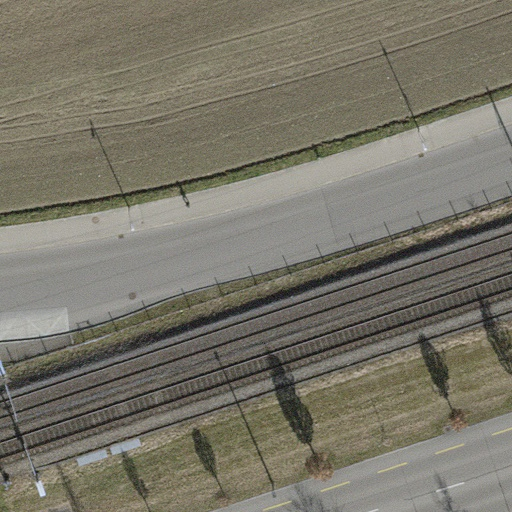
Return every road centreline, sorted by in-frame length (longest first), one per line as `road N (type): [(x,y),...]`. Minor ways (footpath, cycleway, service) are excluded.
road 1 (residential): [(0,288),(247,241),(511,159)]
road 2 (primary): [(386,511),(511,471)]
